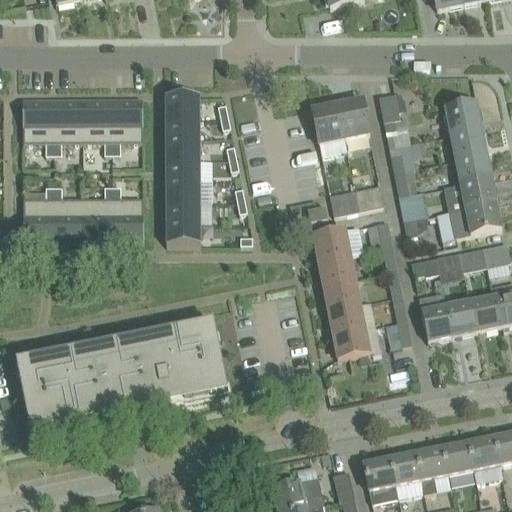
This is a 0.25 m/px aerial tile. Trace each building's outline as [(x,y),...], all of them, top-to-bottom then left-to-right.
[(84,5),(82,0),(56,0),(58,10),(84,5)] [(363,0),(327,0),(330,14),(365,7),(363,0)] [(464,10),(461,0),(434,0),(437,16),(464,10)] [(461,0),(464,10),(489,5),(487,0),(461,0)] [(380,102),(390,153),(411,149),(405,121),(399,122),(398,118),(405,117),(401,99),(395,100),(395,99),(380,102)] [(166,103),(166,125),(200,125),(200,103),(166,103)] [(113,106),(113,150),(121,150),(143,150),(143,105),(143,106),(142,106),(142,105),(142,106),(114,106),(113,106)] [(54,150),(54,106),(53,106),(53,107),(25,107),(25,106),(24,106),(23,106),(23,150),(46,150),(54,150)] [(54,106),(54,150),(62,150),(84,150),(83,106),(83,107),(55,107),(55,106),(54,106)] [(84,106),(83,106),(84,150),(105,150),(113,150),(113,106),(112,106),(84,107),(84,106)] [(363,106),(338,111),(345,145),(370,140),(367,126),(363,106)] [(446,115),(451,141),(482,135),(477,109),(446,115)] [(347,156),(345,145),(338,111),(313,116),(320,150),(322,161),(347,156)] [(221,125),(229,123),(226,112),(218,113),(221,125)] [(229,123),(221,125),(223,137),(231,135),(229,123)] [(200,125),(166,125),(166,146),(201,146),(200,125)] [(451,141),(456,166),(487,159),(482,135),(451,141)] [(201,146),(166,146),(166,167),(201,167),(201,146)] [(395,178),(413,175),(416,174),(411,149),(390,153),(395,178)] [(62,150),(54,150),(54,162),(62,162),(62,150)] [(113,162),(113,150),(105,150),(105,162),(113,162)] [(235,154),(227,155),(229,167),(237,165),(235,154)] [(456,166),(461,190),(492,184),(487,159),(456,166)] [(237,165),(229,167),(231,179),(239,177),(237,165)] [(201,167),(166,167),(166,188),(201,188),(201,167)] [(395,178),(400,203),(418,199),(413,175),(395,178)] [(448,210),(450,218),(497,209),(492,184),(461,190),(445,194),(448,210)] [(201,188),(166,188),(167,209),(201,209),(201,188)] [(380,192),(355,196),(359,217),(384,212),(380,192)] [(54,194),(54,206),(62,206),(62,194),(60,194),(54,194)] [(105,206),(113,206),(113,194),(105,194),(105,206)] [(243,196),(235,197),(238,209),(245,207),(243,196)] [(359,217),(355,196),(331,201),(335,222),(339,221),(359,217)] [(400,203),(405,227),(415,226),(429,223),(424,197),(418,199),(400,203)] [(54,250),(54,206),(47,206),(24,206),(24,251),(24,250),(25,250),(25,251),(26,251),(26,250),(54,250),(54,251),(54,250)] [(84,250),(84,206),(62,206),(54,206),(54,250),(55,250),(55,251),(55,250),(83,250),(83,251),(84,251),(84,250)] [(113,250),(114,250),(113,206),(105,206),(84,206),(84,250),(84,251),(85,251),(85,250),(113,249),(113,250)] [(113,206),(114,250),(114,249),(142,249),(142,250),(143,250),(144,250),(144,206),(121,206),(113,206)] [(245,207),(238,209),(240,221),(248,219),(245,207)] [(201,209),(167,209),(167,230),(201,230),(201,209)] [(497,209),(450,218),(438,221),(444,251),(455,249),(454,244),(502,234),(497,209)] [(314,244),(319,268),(351,261),(363,259),(358,234),(332,239),(326,212),(309,216),(311,228),(307,229),(310,245),(314,244)] [(415,226),(405,227),(408,244),(418,242),(415,226)] [(372,257),(382,255),(391,253),(386,228),(367,233),(372,257)] [(201,230),(167,230),(167,252),(201,252),(201,230)] [(508,250),(484,255),(487,273),(492,272),(511,268),(508,250)] [(382,255),(387,279),(396,277),(391,253),(382,255)] [(484,255),(460,259),(464,278),(487,273),(484,255)] [(460,259),(437,264),(438,273),(453,269),(455,280),(464,278),(460,259)] [(319,268),(324,292),(355,286),(351,261),(319,268)] [(440,280),(438,273),(437,264),(412,269),(415,283),(425,281),(425,283),(440,280)] [(387,279),(392,304),(402,302),(396,277),(387,279)] [(452,343),(447,313),(441,285),(435,286),(438,301),(420,305),(428,348),(452,343)] [(324,292),(328,316),(360,310),(355,286),(324,292)] [(511,289),(491,294),(493,304),(499,333),(511,330),(511,289)] [(392,304),(397,328),(407,326),(402,302),(392,304)] [(493,304),(470,308),(476,338),(499,333),(493,304)] [(328,316),(333,341),(376,332),(371,308),(360,310),(328,316)] [(470,308),(447,313),(452,343),(476,338),(470,308)] [(407,326),(397,328),(397,330),(387,332),(392,355),(402,352),(412,350),(407,326)] [(376,332),(333,341),(338,366),(370,359),(381,357),(376,332)] [(198,340),(197,333),(34,366),(35,370),(18,374),(30,433),(47,429),(49,436),(97,427),(96,422),(116,418),(117,423),(143,417),(142,413),(162,408),(164,415),(165,415),(164,408),(184,404),(185,409),(211,403),(210,399),(228,395),(216,336),(198,340)] [(511,439),(495,444),(500,471),(511,468),(511,439)] [(469,449),(474,476),(477,490),(503,484),(500,471),(495,444),(469,449)] [(469,449),(443,454),(448,482),(474,476),(469,449)] [(443,454),(417,459),(423,487),(425,499),(425,501),(438,498),(435,484),(448,482),(443,454)] [(417,459),(391,465),(397,492),(399,504),(425,499),(423,487),(417,459)] [(397,492),(391,465),(364,470),(373,511),(399,505),(399,504),(397,492)] [(272,483),(284,481),(281,469),(270,471),(272,483)] [(309,473),(297,476),(300,489),(311,486),(309,473)] [(356,504),(350,478),(334,481),(340,508),(343,507),(356,504)] [(277,511),(321,511),(323,511),(325,511),(319,485),(311,486),(300,489),(273,495),(277,511)]
